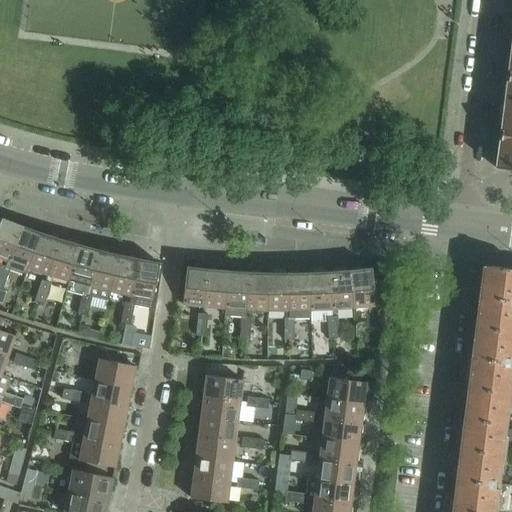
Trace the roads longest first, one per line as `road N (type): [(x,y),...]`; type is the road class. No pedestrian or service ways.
road 1 (residential): [(132,498),(181,194)]
road 2 (residential): [(427,511),(461,227)]
road 3 (residential): [(181,194),(461,227)]
road 4 (residential): [(489,0),(461,227)]
road 5 (residential): [(8,161),(181,194)]
